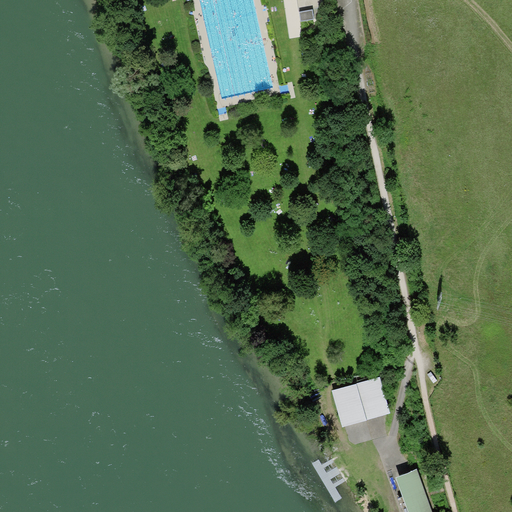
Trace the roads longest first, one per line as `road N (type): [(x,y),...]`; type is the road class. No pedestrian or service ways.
road 1 (track): [(350,0),(414,344),(457,511)]
road 2 (track): [(414,344),(384,470)]
